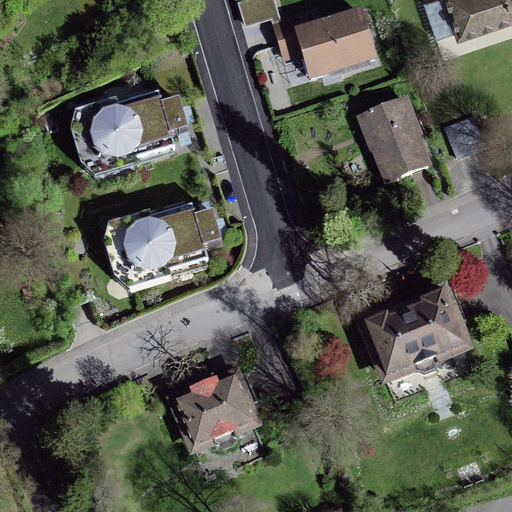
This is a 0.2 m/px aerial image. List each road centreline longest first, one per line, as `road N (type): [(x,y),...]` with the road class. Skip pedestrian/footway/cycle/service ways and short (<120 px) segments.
road 1 (residential): [(292,287),(206,0)]
road 2 (residential): [(292,287),(511,202)]
road 3 (residential): [(99,366),(292,287)]
